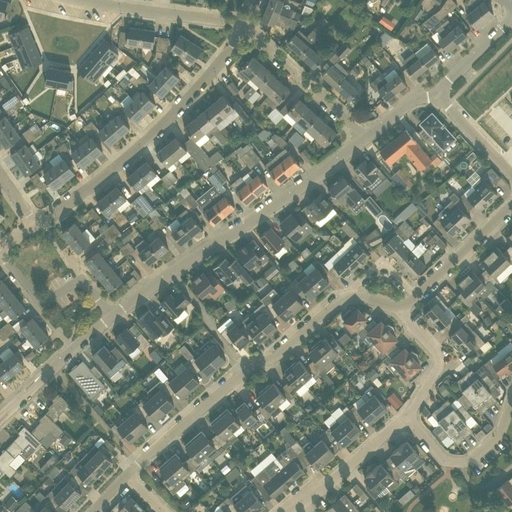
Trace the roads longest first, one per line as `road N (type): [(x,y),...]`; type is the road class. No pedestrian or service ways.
road 1 (residential): [(0,418),(112,315),(365,138)]
road 2 (residential): [(126,476),(246,369),(272,360),(343,298),(401,305)]
road 3 (residential): [(36,224),(154,134),(246,25)]
road 4 (residential): [(246,25),(75,0)]
road 5 (residential): [(365,138),(246,25)]
road 6 (residential): [(511,402),(502,431),(464,462),(440,457),(406,416)]
road 7 (residential): [(406,416),(287,511)]
road 8 (residential): [(401,305),(511,207)]
road 9 (residential): [(406,416),(439,365),(401,305)]
